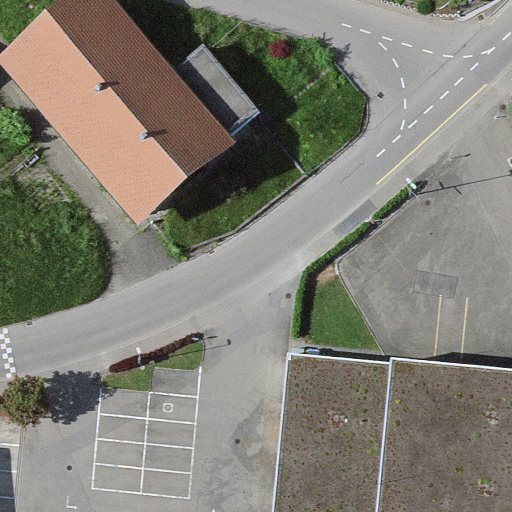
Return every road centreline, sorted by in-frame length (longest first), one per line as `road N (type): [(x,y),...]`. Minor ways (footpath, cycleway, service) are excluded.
road 1 (residential): [(0,355),(60,345),(238,276),(316,215),(445,91)]
road 2 (residential): [(445,91),(381,40),(272,0)]
